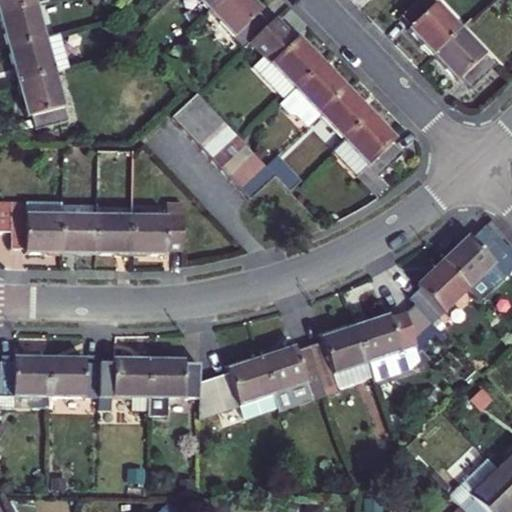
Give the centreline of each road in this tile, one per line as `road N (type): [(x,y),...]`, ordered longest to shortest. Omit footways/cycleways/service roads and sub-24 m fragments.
road 1 (residential): [(0,302),(169,303),(264,283),(379,235),(473,166)]
road 2 (residential): [(315,0),(473,166)]
